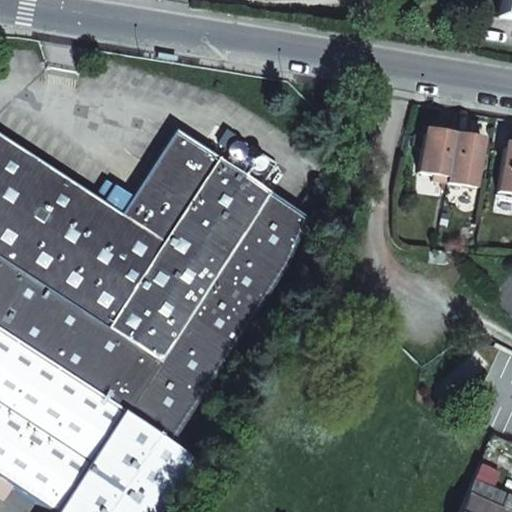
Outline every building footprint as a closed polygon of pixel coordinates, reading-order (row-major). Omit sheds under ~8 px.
[(511,0),(498,0),(496,18),(511,21),(511,0)] [(117,215),(0,138),(0,335),(118,412),(164,442),(281,264),(305,219),(173,131),(117,215)] [(442,184),(450,134),(436,132),(434,137),(420,135),(414,174),(428,176),(427,182),(442,184)] [(471,189),(478,145),(464,142),(465,137),(450,134),(442,184),(471,189)] [(511,149),(502,148),(494,193),(511,195),(511,149)] [(0,480),(48,511),(157,511),(192,460),(164,442),(118,412),(0,335),(0,480)] [(495,473),(477,465),(468,482),(489,489),(495,473)] [(511,511),(511,499),(489,489),(468,482),(455,511),(511,511)]
